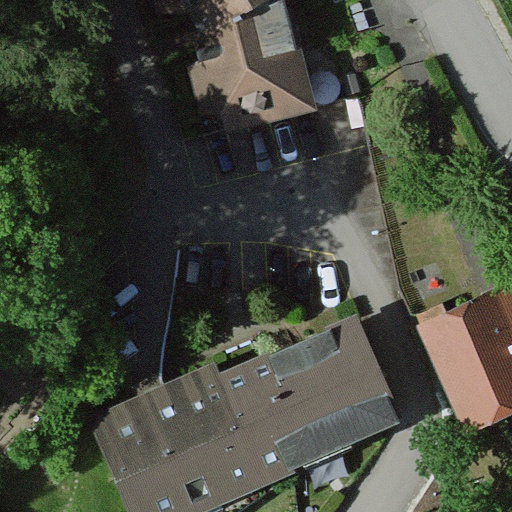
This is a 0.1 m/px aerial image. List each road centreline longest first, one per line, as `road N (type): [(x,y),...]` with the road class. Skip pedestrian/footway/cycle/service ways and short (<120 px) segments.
road 1 (residential): [(376,511),(408,462),(415,398),(347,208),(179,205),(118,0)]
road 2 (residential): [(442,0),(511,128)]
